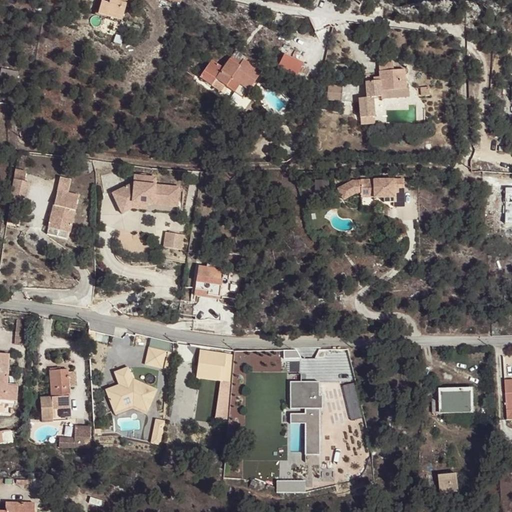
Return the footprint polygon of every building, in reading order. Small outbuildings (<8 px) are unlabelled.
[(127,0),(106,0),(106,3),(101,1),(98,14),(107,16),(108,13),(123,17),(127,0)] [(435,41),(436,34),(428,32),(427,40),(435,41)] [(280,54),(275,71),(297,77),(302,60),(280,54)] [(249,91),(261,72),(243,60),(239,66),(229,59),(223,68),(211,60),(199,78),(211,86),(215,79),(225,86),(234,92),(239,84),(249,91)] [(407,89),(405,70),(393,71),(392,62),(378,63),(379,77),(380,81),(374,82),(365,82),(366,99),(358,99),(360,118),(374,117),(373,97),(382,97),(381,91),(407,89)] [(0,78),(16,82),(19,72),(1,68),(0,75),(0,78)] [(221,92),(225,86),(215,79),(211,86),(221,92)] [(243,99),(249,91),(239,84),(234,92),(243,99)] [(327,100),(341,102),(343,87),(328,85),(327,100)] [(288,87),(283,91),(290,99),(295,94),(288,87)] [(429,87),(420,88),(421,96),(429,95),(429,87)] [(381,91),(382,97),(382,99),(407,97),(407,89),(381,91)] [(375,124),(374,117),(360,118),(360,125),(375,124)] [(15,169),(14,179),(23,182),(26,172),(15,169)] [(141,185),(141,178),(134,177),(133,184),(141,185)] [(177,202),(178,188),(154,186),(155,179),(141,178),(141,185),(133,184),(116,193),(123,208),(131,204),(147,205),(169,207),(169,202),(177,202)] [(23,182),(14,179),(10,205),(14,206),(17,196),(25,198),(28,183),(23,182)] [(343,198),(355,193),(361,193),(361,207),(384,207),(384,203),(394,203),(394,207),(405,207),(404,180),(361,180),(361,181),(353,181),(339,187),(343,198)] [(79,196),(58,190),(49,225),(70,230),(79,196)] [(123,208),(116,193),(111,195),(121,215),(131,210),(146,211),(147,205),(131,204),(123,208)] [(8,214),(6,226),(17,229),(20,217),(8,214)] [(49,229),(47,233),(65,238),(66,234),(49,229)] [(163,249),(181,251),(183,236),(166,234),(163,249)] [(231,264),(242,265),(244,250),(232,249),(231,264)] [(195,293),(219,297),(224,263),(207,260),(206,267),(199,266),(195,293)] [(17,319),(16,334),(28,335),(29,320),(17,319)] [(167,351),(149,347),(144,364),(162,367),(167,351)] [(228,354),(209,351),(208,359),(211,360),(210,365),(207,364),(206,371),(220,373),(222,360),(227,361),(228,354)] [(0,399),(17,401),(17,386),(7,386),(9,354),(0,353),(0,399)] [(136,403),(148,408),(157,390),(133,379),(132,379),(128,366),(114,371),(118,384),(105,388),(112,408),(121,405),(123,399),(130,396),(133,398),(136,403)] [(57,371),(49,371),(51,396),(40,397),(42,421),(53,420),(52,409),(55,409),(69,408),(68,387),(67,370),(57,371)] [(74,370),(67,370),(68,387),(75,386),(74,370)] [(303,381),(292,381),(292,408),(307,408),(307,413),(307,423),(307,454),(321,454),(321,408),(324,408),(324,394),(321,394),(321,381),(307,381),(307,385),(303,385),(303,381)] [(357,383),(345,384),(350,419),(362,418),(357,383)] [(432,414),(440,414),(473,413),(472,389),(439,390),(439,395),(431,399),(432,414)] [(121,405),(112,408),(113,412),(132,405),(146,412),(148,408),(136,403),(133,398),(130,396),(123,399),(121,405)] [(307,423),(307,413),(292,413),(292,423),(307,423)] [(74,448),(90,448),(90,426),(75,426),(74,438),(74,448)] [(0,442),(12,441),(10,430),(0,431),(0,442)] [(59,447),(74,448),(74,438),(59,437),(59,447)] [(458,488),(457,473),(451,474),(440,475),(441,490),(458,488)] [(310,492),(310,480),(284,480),(284,492),(310,492)] [(5,511),(0,511),(33,511),(34,503),(5,503),(5,511)]
